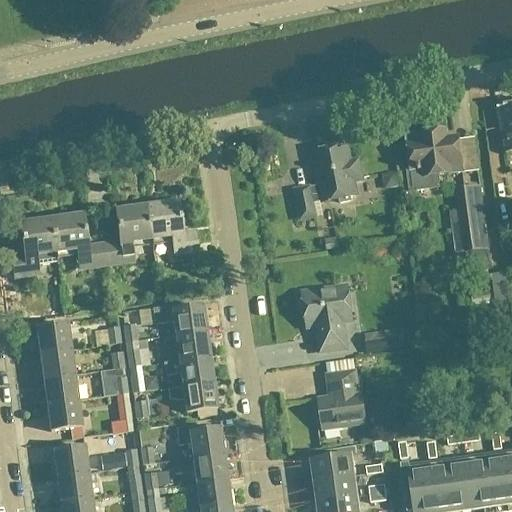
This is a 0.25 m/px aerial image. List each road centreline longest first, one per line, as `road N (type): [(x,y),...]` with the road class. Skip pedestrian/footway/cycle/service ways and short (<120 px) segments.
road 1 (residential): [(263,511),(211,128)]
road 2 (residential): [(211,128),(511,70)]
road 3 (residential): [(0,171),(211,128)]
road 4 (tertiary): [(0,74),(187,32)]
road 5 (tertiary): [(187,32),(339,0)]
